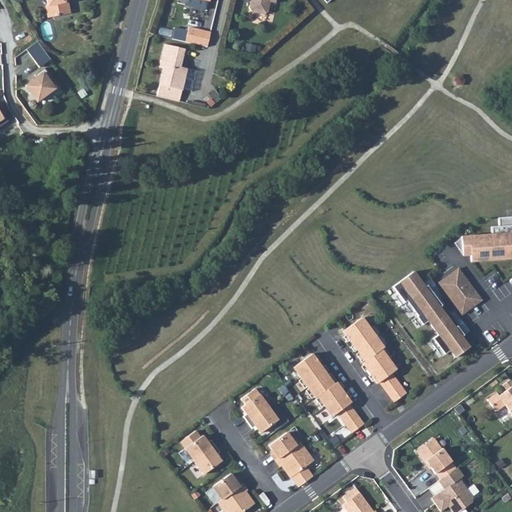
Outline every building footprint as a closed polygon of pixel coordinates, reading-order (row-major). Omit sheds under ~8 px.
[(71,14),(69,2),(66,3),(65,0),(47,0),(49,6),(46,6),(48,19),(71,14)] [(251,0),(249,11),(251,14),(263,17),(267,15),(270,3),(275,5),(276,0),(251,0)] [(207,48),(210,33),(188,28),(185,43),(207,48)] [(25,50),(39,67),(50,59),(37,41),(25,50)] [(157,84),(180,89),(185,67),(179,65),(183,48),(163,43),(158,62),(162,63),(161,68),(157,84)] [(35,101),(54,87),(47,78),(50,76),(43,66),(34,73),(36,76),(24,85),(35,101)] [(155,96),(177,101),(180,89),(157,84),(155,96)] [(511,215),(499,216),(500,225),(492,226),(492,233),(461,235),(463,254),(471,254),(471,261),(511,257),(511,215)] [(460,269),(439,284),(463,316),(481,301),(460,269)] [(453,326),(440,308),(442,307),(438,301),(429,289),(427,291),(414,273),(393,288),(402,300),(399,302),(401,305),(404,304),(406,307),(409,304),(418,316),(414,319),(416,322),(419,320),(422,325),(428,321),(437,334),(432,338),(435,343),(432,345),(436,351),(439,348),(443,353),(448,349),(454,356),(468,346),(461,337),(463,335),(455,325),(453,326)] [(378,382),(393,402),(405,393),(391,373),(395,370),(381,349),(383,347),(361,317),(342,331),(364,361),(362,363),(376,383),(378,382)] [(351,433),(363,424),(348,404),(350,402),(335,382),(333,384),(311,354),(292,368),(314,398),(316,396),(331,416),(336,413),(351,433)] [(511,383),(509,379),(502,385),(506,390),(498,396),(495,392),(486,399),(495,411),(504,404),(511,415),(511,383)] [(242,416),(247,422),(268,407),(258,394),(240,407),(245,414),(242,416)] [(268,407),(247,422),(251,429),(254,426),(259,433),(277,420),(268,407)] [(316,412),(323,422),(330,417),(323,407),(316,412)] [(270,454),(274,461),(295,445),(286,432),(268,445),(273,452),(270,454)] [(193,461),(214,446),(210,440),(206,442),(201,435),(184,448),(193,461)] [(451,461),(441,448),(440,449),(433,438),(416,451),(423,461),(425,460),(434,473),(435,473),(440,479),(455,468),(450,462),(451,461)] [(295,445),(274,461),(279,467),(281,465),(289,478),(313,460),(299,442),(295,445)] [(219,452),(214,446),(193,461),(203,474),(220,461),(216,454),(219,452)] [(477,492),(472,485),(466,489),(458,479),(462,476),(456,467),(455,468),(440,479),(427,488),(433,496),(430,498),(440,511),(447,506),(451,511),(457,511),(471,502),(472,497),(471,496),(477,492)] [(221,499),(242,484),(238,478),(234,480),(229,474),(211,486),(221,499)] [(247,490),(242,484),(221,499),(217,502),(223,511),(241,511),(254,504),(245,491),(247,490)] [(346,511),(373,511),(359,493),(342,505),(346,511)]
